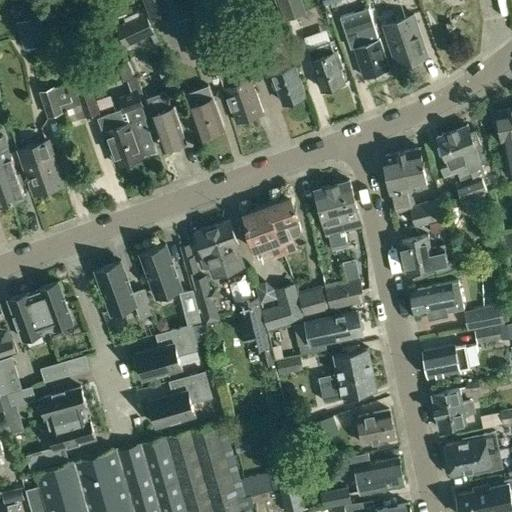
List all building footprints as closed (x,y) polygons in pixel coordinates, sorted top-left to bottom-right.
[(171,13),(167,0),(143,0),(151,20),(171,13)] [(305,13),(301,0),(276,0),(283,21),(305,13)] [(220,6),(193,16),(201,39),(203,44),(219,38),(216,31),(227,27),(220,6)] [(358,47),(354,48),(364,77),(388,69),(379,40),(369,8),(340,18),(346,36),(354,33),(358,47)] [(130,33),(150,24),(145,12),(125,21),(130,33)] [(13,21),(22,48),(46,41),(37,13),(13,21)] [(242,18),(247,34),(254,55),(271,49),(259,13),(242,18)] [(185,44),(201,39),(193,16),(177,22),(185,44)] [(397,66),(426,56),(413,16),(383,26),(397,66)] [(150,24),(130,33),(121,37),(125,46),(154,32),(150,24)] [(337,50),(334,52),(333,52),(330,42),(308,49),(311,59),(310,60),(320,89),(344,81),(340,69),(343,67),(337,50)] [(215,62),(223,88),(236,122),(262,112),(250,78),(244,80),(235,55),(215,62)] [(280,59),(268,63),(272,73),(268,74),(273,88),(276,87),(281,103),(304,94),(294,65),(283,69),(280,59)] [(127,80),(132,94),(136,92),(137,94),(142,92),(137,75),(136,75),(132,76),(127,61),(117,64),(123,81),(127,80)] [(83,67),(63,74),(67,85),(40,93),(48,116),(64,111),(68,122),(98,113),(83,67)] [(207,86),(184,94),(189,106),(188,106),(198,136),(223,127),(213,97),(211,98),(207,86)] [(144,99),(150,115),(162,149),(163,148),(168,151),(175,149),(176,144),(185,141),(184,138),(173,107),(170,107),(164,91),(144,99)] [(118,110),(136,159),(142,156),(156,151),(144,118),(145,118),(142,107),(137,94),(136,92),(132,94),(119,98),(123,109),(118,110)] [(507,109),(495,112),(508,175),(511,174),(511,107),(507,109)] [(136,159),(118,110),(97,118),(102,133),(104,133),(115,166),(136,159)] [(467,125),(452,131),(476,195),(487,191),(481,176),(484,175),(480,164),(486,162),(475,130),(470,132),(467,125)] [(462,201),(476,195),(452,131),(437,136),(447,164),(440,167),(444,177),(457,172),(462,184),(456,186),(462,201)] [(0,135),(0,175),(9,203),(24,197),(7,148),(3,135),(0,135)] [(46,136),(33,140),(16,146),(22,163),(34,195),(63,185),(52,152),(46,136)] [(398,152),(406,189),(411,189),(426,185),(418,148),(400,151),(398,152)] [(408,197),(409,197),(412,196),(411,189),(406,189),(398,152),(386,154),(383,158),(395,212),(410,209),(409,207),(410,206),(408,197)] [(0,205),(9,203),(0,175),(0,205)] [(358,215),(349,181),(335,185),(346,231),(361,227),(358,215)] [(327,235),(329,235),(333,250),(347,246),(344,231),(346,231),(335,185),(315,190),(323,224),(324,224),(327,235)] [(300,225),(298,220),(290,198),(267,206),(284,254),(295,250),(293,248),(292,244),(290,237),(292,237),(294,236),(297,235),(298,233),(300,230),(300,228),(300,225)] [(425,203),(430,222),(442,220),(437,200),(425,203)] [(414,226),(430,222),(425,203),(414,205),(410,206),(409,207),(410,209),(414,226)] [(284,254),(267,206),(244,215),(252,237),(250,238),(255,252),(269,247),(273,258),(284,254)] [(204,256),(206,256),(213,276),(242,266),(235,245),(237,244),(228,220),(195,232),(204,256)] [(446,248),(430,252),(427,235),(400,241),(406,272),(433,266),(435,276),(456,268),(454,259),(448,261),(446,248)] [(181,287),(166,244),(140,253),(156,297),(181,287)] [(140,317),(152,312),(144,288),(132,292),(120,260),(95,269),(111,313),(135,304),(140,317)] [(206,277),(193,281),(205,323),(219,318),(213,299),(219,297),(216,286),(209,288),(206,277)] [(359,277),(346,280),(352,304),(365,301),(359,277)] [(352,304),(346,280),(324,286),(330,309),(352,304)] [(34,291),(47,329),(48,328),(47,327),(52,326),(53,328),(72,321),(58,281),(39,288),(39,290),(35,292),(34,291)] [(267,329),(302,319),(302,317),(305,316),(298,293),(294,281),(273,287),(277,300),(278,303),(262,308),(267,329)] [(410,290),(415,314),(429,311),(430,316),(446,312),(464,309),(458,281),(441,284),(440,284),(410,290)] [(273,286),(268,282),(256,286),(261,304),(277,300),(273,287),(273,286)] [(328,309),(323,287),(298,293),(306,316),(328,309)] [(180,292),(188,324),(201,320),(193,289),(180,292)] [(47,329),(34,291),(33,291),(33,292),(29,294),(28,292),(9,299),(23,339),(42,332),(41,330),(46,328),(47,329)] [(249,338),(266,335),(258,299),(242,303),(249,338)] [(465,313),(468,328),(505,321),(502,305),(465,313)] [(358,321),(356,312),(355,306),(305,316),(302,317),(302,319),(307,344),(325,340),(361,333),(360,330),(363,327),(363,326),(362,322),(358,321)] [(134,359),(138,374),(141,373),(143,378),(181,367),(177,355),(198,349),(191,324),(156,334),(159,346),(135,353),(137,358),(134,359)] [(501,337),(498,325),(475,330),(477,342),(501,337)] [(300,354),(313,351),(327,348),(325,340),(307,344),(299,346),(300,354)] [(0,357),(15,353),(12,341),(0,344),(0,357)] [(454,345),(423,351),(428,377),(459,371),(459,370),(470,368),(464,343),(454,345)] [(358,345),(341,349),(342,353),(333,355),(338,374),(318,378),(323,402),(376,391),(368,348),(359,350),(358,345)] [(301,356),(276,360),(279,373),(303,368),(301,356)] [(0,395),(7,393),(21,389),(14,365),(6,368),(3,358),(0,359),(0,395)] [(41,368),(45,380),(69,373),(65,360),(41,368)] [(212,396),(204,371),(169,381),(173,393),(149,400),(150,405),(147,405),(152,421),(155,420),(156,425),(194,414),(191,402),(212,396)] [(21,389),(7,393),(11,406),(35,399),(31,386),(21,389)] [(48,422),(86,411),(85,411),(84,406),(86,405),(80,386),(40,398),(45,417),(47,417),(49,421),(48,422)] [(474,406),(463,408),(459,388),(432,394),(439,429),(466,423),(476,421),(474,406)] [(287,418),(293,435),(303,431),(307,442),(329,433),(324,418),(317,421),(312,408),(287,418)] [(389,410),(357,417),(363,444),(394,437),(389,410)] [(511,410),(496,414),(499,425),(511,421),(511,410)] [(86,411),(48,422),(48,423),(49,423),(50,428),(48,428),(54,447),(27,454),(31,468),(67,457),(64,445),(95,436),(89,417),(87,417),(86,412),(87,412),(86,411)] [(0,435),(10,433),(6,422),(0,423),(0,435)] [(251,511),(250,508),(240,511),(214,422),(113,452),(112,448),(35,471),(39,485),(25,489),(31,511),(251,511)] [(503,429),(495,431),(482,434),(483,437),(445,444),(448,460),(507,448),(503,429)] [(233,438),(237,452),(251,448),(247,434),(233,438)] [(507,448),(448,460),(451,475),(489,467),(489,470),(502,467),(500,457),(508,455),(507,448)] [(360,494),(372,492),(404,485),(399,458),(366,465),(354,467),(360,494)] [(309,507),(301,480),(286,484),(293,511),(309,507)] [(485,511),(511,506),(511,505),(509,492),(507,480),(503,480),(504,484),(488,487),(487,484),(473,486),(474,490),(457,493),(459,504),(456,506),(457,511),(485,511)] [(320,492),(323,506),(350,500),(348,487),(320,492)] [(1,493),(3,504),(24,498),(21,488),(1,493)] [(345,511),(409,511),(408,504),(374,511),(372,500),(343,505),(345,511)] [(6,504),(0,506),(0,511),(18,511),(15,503),(6,505),(6,504)]
